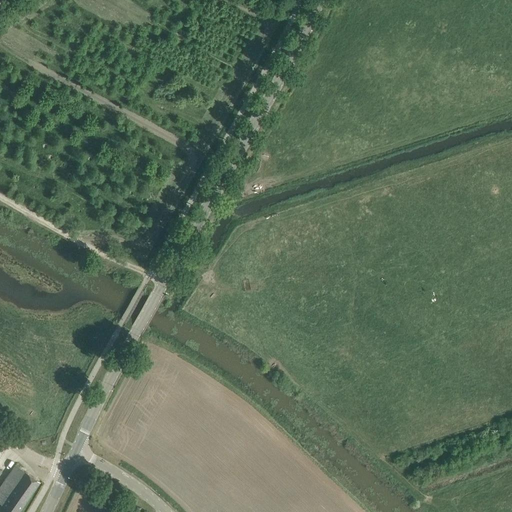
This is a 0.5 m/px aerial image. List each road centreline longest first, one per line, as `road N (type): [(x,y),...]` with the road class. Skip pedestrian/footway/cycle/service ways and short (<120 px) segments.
road 1 (tertiary): [(76,448),(315,0)]
road 2 (track): [(0,196),(148,274)]
